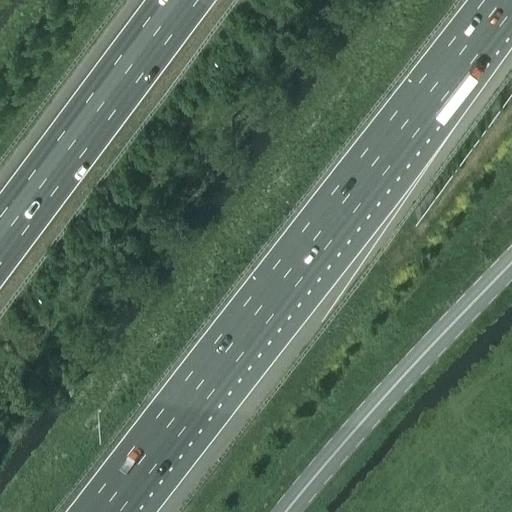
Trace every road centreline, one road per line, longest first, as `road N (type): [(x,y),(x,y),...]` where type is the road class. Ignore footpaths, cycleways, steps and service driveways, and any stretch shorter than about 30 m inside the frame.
road 1 (motorway): [(100,511),(501,0)]
road 2 (secondary): [(285,511),(511,262)]
road 3 (motorway): [(179,0),(0,240)]
